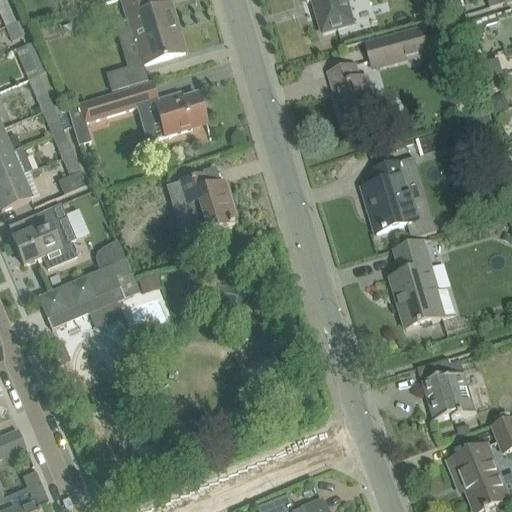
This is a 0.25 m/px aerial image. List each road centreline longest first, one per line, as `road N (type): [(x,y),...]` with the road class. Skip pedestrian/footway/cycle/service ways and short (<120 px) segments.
road 1 (tertiary): [(369,443),(234,0)]
road 2 (residential): [(73,511),(13,368),(0,314)]
road 3 (residential): [(201,511),(369,443)]
